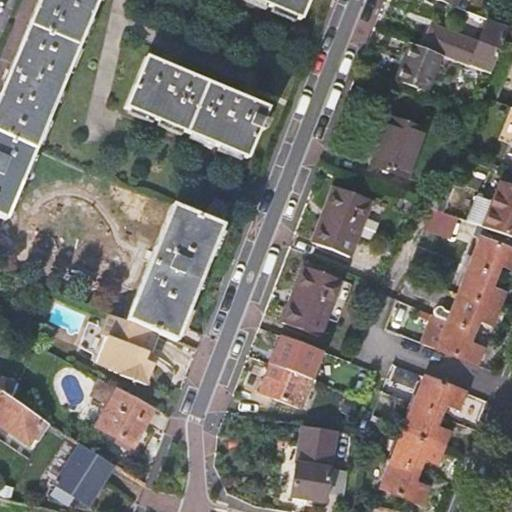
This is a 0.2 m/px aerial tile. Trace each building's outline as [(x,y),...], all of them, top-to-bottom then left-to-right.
[(38,0),(0,91),(0,219),(5,222),(97,0),(38,0)] [(251,0),(301,20),(308,0),(251,0)] [(431,24),(422,47),(441,54),(489,73),(507,27),(487,19),(478,42),(431,24)] [(426,92),(441,54),(422,47),(408,42),(395,80),(406,84),(412,87),(426,92)] [(268,109),(145,58),(124,107),(248,159),(259,130),(262,131),(263,129),(264,130),(265,129),(268,122),(263,120),(268,109)] [(395,80),(373,71),(363,97),(415,117),(422,99),(409,94),(412,87),(406,84),(395,80)] [(422,129),(388,116),(371,163),(406,176),(422,129)] [(332,187),(312,242),(349,256),(355,238),(368,243),(382,206),(332,187)] [(412,202),(437,211),(442,196),(418,187),(412,202)] [(474,197),(465,222),(511,238),(511,192),(498,188),(492,203),(474,197)] [(205,219),(221,225),(229,205),(213,199),(205,219)] [(433,228),(439,212),(437,211),(412,202),(406,219),(433,228)] [(176,342),(223,226),(221,225),(205,219),(172,206),(125,322),(156,334),(176,342)] [(511,250),(478,238),(435,349),(475,365),(482,349),(468,344),(477,319),(491,325),(504,292),(490,287),(499,264),(511,269),(511,250)] [(302,265),(279,321),(316,335),(339,280),(302,265)] [(423,293),(396,283),(390,298),(417,308),(423,293)] [(145,362),(156,334),(125,322),(108,316),(103,330),(107,338),(96,363),(121,374),(119,376),(145,387),(154,366),(145,362)] [(320,350),(280,335),(274,351),(288,357),(283,368),(278,380),(264,374),(257,390),(298,406),(301,398),(309,378),(320,350)] [(349,388),(362,394),(371,372),(358,366),(349,388)] [(424,376),(380,488),(420,505),(427,488),(414,482),(423,459),(436,464),(449,432),(435,426),(444,404),(458,409),(464,392),(424,376)] [(152,408),(116,389),(96,428),(132,447),(152,408)] [(48,424),(0,393),(0,418),(32,438),(36,441),(48,424)] [(361,401),(347,396),(342,410),(356,415),(361,401)] [(32,438),(0,418),(0,425),(29,444),(32,438)] [(332,431),(300,426),(289,495),(321,501),(332,431)] [(111,464),(81,445),(50,493),(60,499),(65,491),(82,500),(95,479),(100,481),(111,464)]
